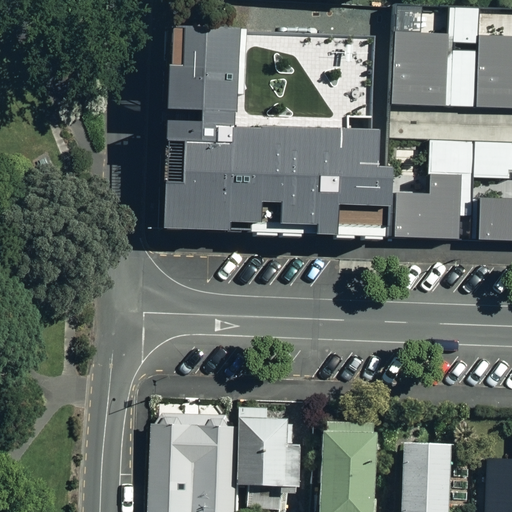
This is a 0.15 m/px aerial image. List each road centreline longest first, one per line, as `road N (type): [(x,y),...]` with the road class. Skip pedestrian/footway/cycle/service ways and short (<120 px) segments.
road 1 (residential): [(511,326),(118,311)]
road 2 (residential): [(118,311),(128,0)]
road 3 (residential): [(99,511),(118,311)]
